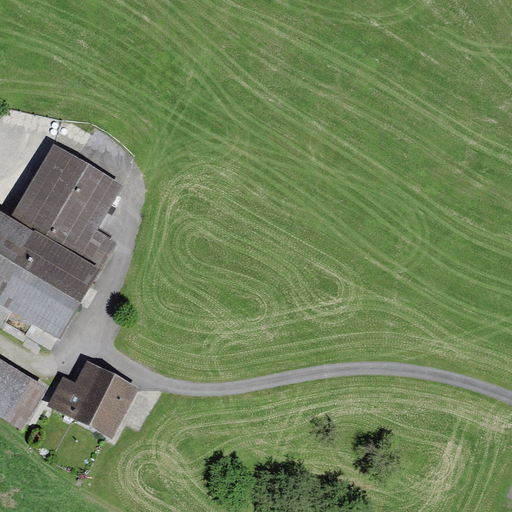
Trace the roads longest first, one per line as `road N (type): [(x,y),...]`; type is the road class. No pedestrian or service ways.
road 1 (track): [(76,352),(94,348),(164,387),(193,393),(352,369),(464,381),(511,402)]
road 2 (track): [(94,348),(134,228),(136,175),(102,142),(49,127),(15,140),(0,167)]
